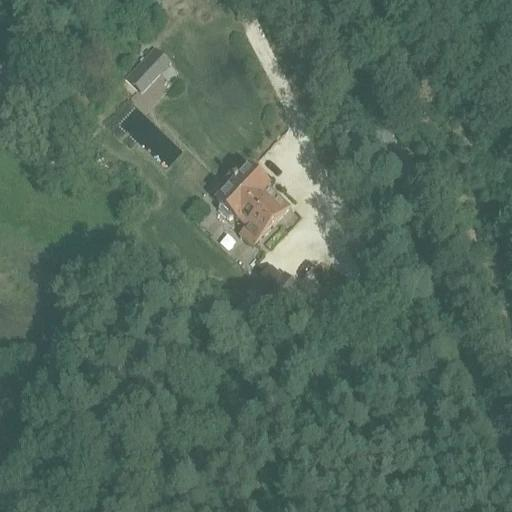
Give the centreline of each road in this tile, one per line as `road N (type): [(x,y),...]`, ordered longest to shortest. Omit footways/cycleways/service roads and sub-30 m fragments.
road 1 (unclassified): [(511,454),(325,0)]
road 2 (track): [(399,0),(511,104)]
